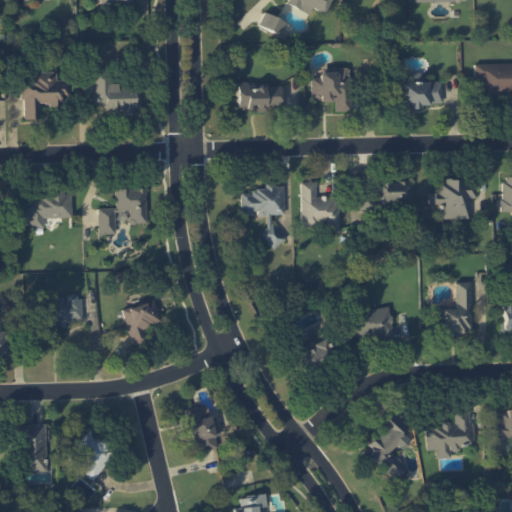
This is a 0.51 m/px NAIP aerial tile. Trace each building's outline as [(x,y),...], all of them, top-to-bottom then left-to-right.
[(328,0),(289,0),(287,5),(308,13),(311,8),(323,13),(328,0)] [(257,25),(278,36),(285,23),(263,12),(257,25)] [(511,63),(473,64),(473,78),(476,78),(477,96),(503,95),(503,98),(511,97),(511,105),(511,63)] [(310,77),(310,101),(333,100),(333,111),(350,111),(349,79),(345,79),(345,67),(319,68),(319,77),(310,77)] [(39,104),(69,104),(69,80),(55,80),(55,72),(31,72),(31,78),(21,78),(21,119),(39,119),(39,104)] [(440,81),(419,81),(418,72),(406,73),(406,82),(398,82),(399,106),(440,105),(440,81)] [(93,73),(94,113),(140,111),(139,84),(110,86),(110,73),(93,73)] [(237,111),(265,111),(265,108),(280,107),(280,86),(246,86),(246,82),(236,82),(237,111)] [(438,219),(469,218),(469,198),(475,198),(475,179),(437,180),(438,192),(428,193),(428,204),(438,204),(438,219)] [(338,229),(338,196),(315,197),(315,182),(300,182),(301,229),(338,229)] [(410,182),(371,182),(371,189),(360,189),(360,207),(410,207),(410,182)] [(283,214),(283,185),(267,186),(264,188),(254,189),(249,193),(240,193),(241,216),(249,216),(256,209),(257,216),(265,216),(266,227),(259,233),(272,249),(285,239),(270,221),(269,215),(283,214)] [(145,188),(114,189),(115,211),(128,211),(129,224),(146,224),(145,188)] [(26,228),(43,227),(43,218),(71,217),(71,193),(28,193),(28,201),(26,201),(26,228)] [(97,234),(115,233),(114,208),(96,208),(97,234)] [(441,336),(470,335),(469,281),(453,282),(454,306),(436,307),(437,327),(441,327),(441,336)] [(82,318),(81,296),(64,296),(64,297),(42,297),(42,325),(54,324),(54,328),(66,327),(66,318),(82,318)] [(121,309),(132,346),(148,342),(144,330),(161,325),(154,300),(121,309)] [(352,312),(356,342),(393,337),(389,307),(352,312)] [(331,358),(323,339),(293,351),(301,371),(331,358)] [(184,409),(191,452),(216,448),(214,436),(218,435),(216,423),(209,424),(206,405),(184,409)] [(473,445),(472,423),(468,423),(467,411),(452,412),(452,423),(425,424),(426,450),(434,450),(435,458),(449,458),(449,451),(458,451),(458,445),(473,445)] [(407,428),(391,415),(366,445),(372,450),(367,457),(394,480),(405,466),(388,451),(407,428)] [(46,471),(45,424),(17,424),(18,472),(46,471)] [(93,480),(114,449),(86,430),(73,450),(86,458),(78,470),(93,480)]
